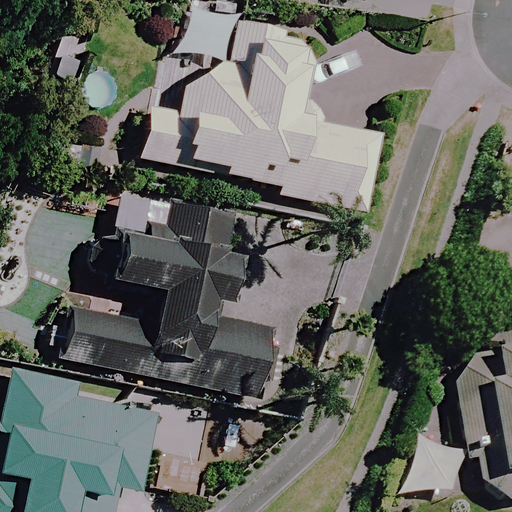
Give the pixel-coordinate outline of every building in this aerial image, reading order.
[(124,170),(241,189),(280,196),(279,201),(353,213),(364,143),(312,135),(298,90),(302,60),(280,33),(223,24),(216,62),(167,85),(164,104),(162,115),(134,110),(124,170)] [(209,294),(225,298),(234,258),(88,226),(72,302),(55,298),(40,364),(242,409),(260,330),(224,322),(204,318),(209,294)] [(450,455),(456,502),(488,497),(511,493),(511,337),(435,348),(450,455)] [(107,511),(111,495),(124,497),(140,409),(0,383),(0,511),(107,511)] [(199,464),(151,454),(143,492),(191,503),(199,464)]
